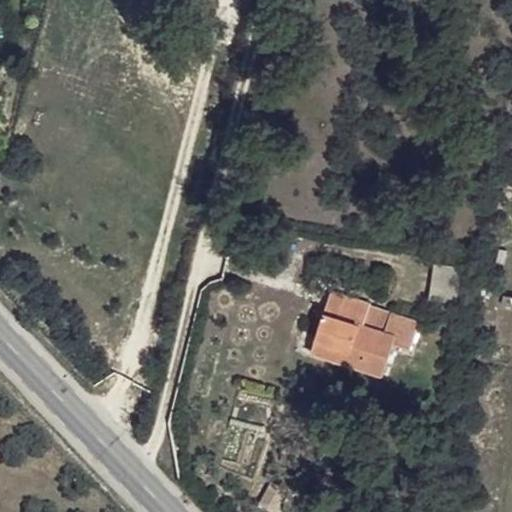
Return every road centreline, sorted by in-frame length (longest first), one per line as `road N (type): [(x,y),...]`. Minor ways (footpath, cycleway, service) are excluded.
road 1 (track): [(260,0),(146,474)]
road 2 (primary): [(0,321),(182,511)]
